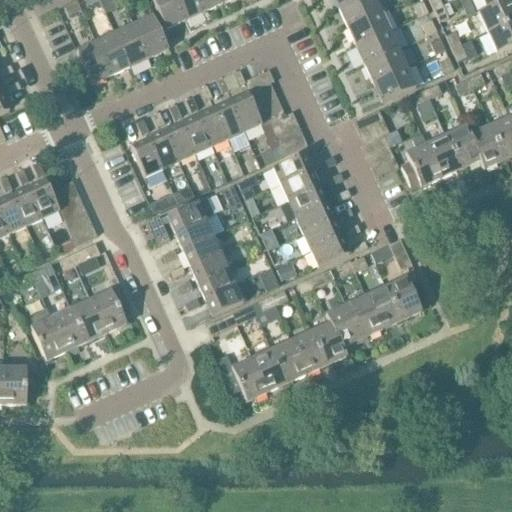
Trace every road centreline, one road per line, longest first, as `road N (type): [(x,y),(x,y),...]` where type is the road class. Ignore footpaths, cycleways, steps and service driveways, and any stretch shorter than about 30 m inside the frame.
road 1 (residential): [(381,228),(344,148),(321,135),(279,41),(67,130)]
road 2 (residential): [(85,421),(173,380),(179,366),(67,130)]
road 3 (residential): [(67,130),(6,0)]
